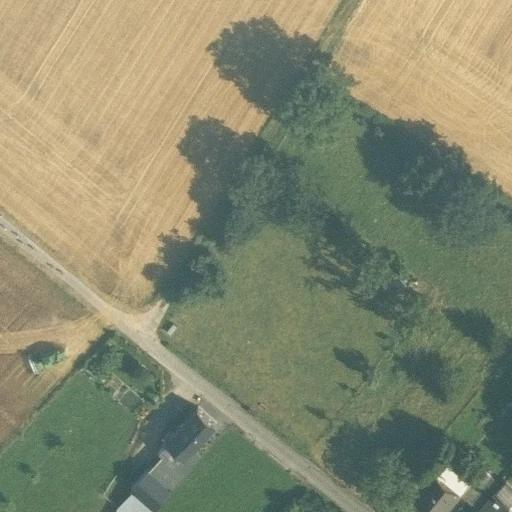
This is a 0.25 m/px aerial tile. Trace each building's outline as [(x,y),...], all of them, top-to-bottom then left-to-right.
[(172,320),(164,332),(175,339),(182,327),(172,320)] [(215,425),(197,409),(166,442),(184,458),(192,450),(215,425)] [(184,458),(166,442),(157,452),(162,456),(147,471),(169,492),(201,458),(192,450),(184,458)] [(445,457),(432,471),(458,494),(459,496),(472,480),(445,457)] [(472,480),(459,496),(468,504),(469,502),(482,487),(490,479),(480,470),(472,480)] [(169,492),(147,471),(130,490),(153,509),(169,492)] [(458,494),(432,471),(411,496),(430,511),(442,511),(458,494)] [(511,511),(511,487),(505,482),(479,511),(511,511)] [(490,494),(482,487),(469,502),(477,509),(490,494)] [(150,511),(153,509),(130,490),(116,508),(120,511),(150,511)]
